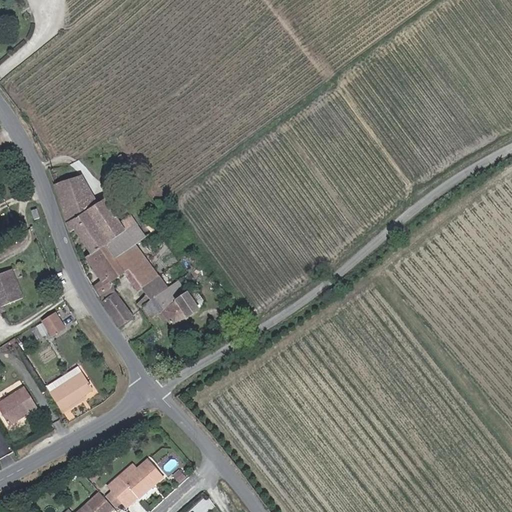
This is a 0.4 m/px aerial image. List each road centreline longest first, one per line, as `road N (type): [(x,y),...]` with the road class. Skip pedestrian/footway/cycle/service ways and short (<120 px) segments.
road 1 (unclassified): [(511,148),(451,183),(300,303),(140,393)]
road 2 (tertiary): [(140,393),(139,374),(70,261),(29,152),(0,104)]
road 3 (tertiary): [(258,511),(166,403),(140,393)]
road 4 (tertiary): [(0,482),(115,419),(140,393)]
